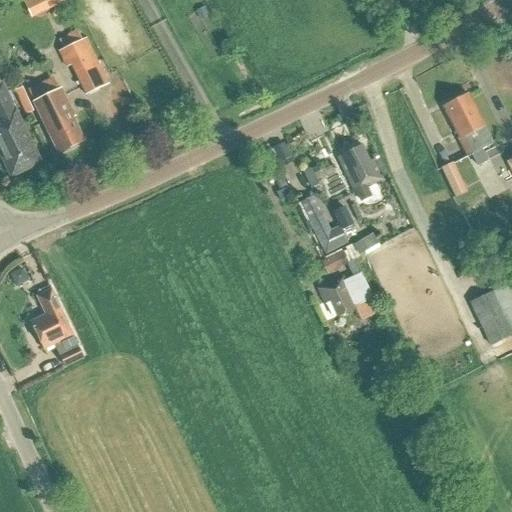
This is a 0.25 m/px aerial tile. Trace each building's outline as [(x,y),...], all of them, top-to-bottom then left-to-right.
[(22,0),(31,18),(63,3),(61,0),(22,0)] [(59,42),(63,50),(57,53),(65,69),(70,67),(84,96),(107,85),(85,39),(81,41),(76,31),(66,36),(67,37),(59,42)] [(60,89),(57,91),(51,79),(27,91),(57,154),(83,142),(72,119),(74,117),(60,89)] [(39,163),(7,99),(0,84),(0,155),(11,177),(39,163)] [(466,95),(443,108),(459,138),(457,140),(466,158),(469,156),(481,150),(492,144),(466,95)] [(337,160),(354,194),(359,203),(371,197),(367,188),(381,181),(374,166),(371,167),(361,148),(337,160)] [(481,150),(469,156),(475,167),(487,161),(481,150)] [(463,188),(452,164),(441,169),(452,193),(463,188)] [(313,180),(318,192),(337,183),(331,171),(313,180)] [(286,187),(282,179),(275,182),(279,191),(286,187)] [(275,194),(279,203),(291,197),(287,188),(275,194)] [(467,194),(455,200),(458,207),(470,201),(467,194)] [(329,232),(321,216),(312,198),(295,205),(304,225),(308,223),(325,255),(337,248),(346,244),(338,228),(329,232)] [(342,230),(351,226),(344,209),(334,214),(342,230)] [(349,238),(351,253),(368,250),(366,235),(349,238)] [(348,264),(343,253),(321,264),(326,274),(348,264)] [(356,278),(341,285),(341,286),(338,280),(317,290),(324,304),(329,302),(337,318),(353,309),(352,306),(369,297),(362,284),(360,285),(356,278)] [(511,295),(507,286),(492,293),(469,304),(489,346),(511,334),(511,295)] [(30,322),(44,350),(54,345),(64,367),(83,358),(72,336),(50,291),(36,297),(45,315),(30,322)]
